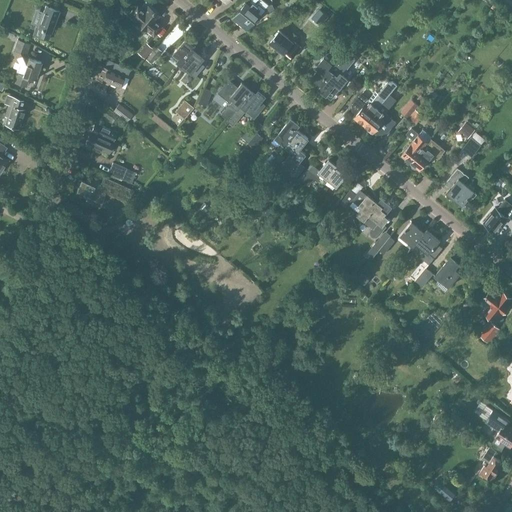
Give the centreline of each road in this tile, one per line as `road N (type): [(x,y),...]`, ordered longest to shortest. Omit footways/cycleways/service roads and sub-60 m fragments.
road 1 (residential): [(511,272),(176,0)]
road 2 (unclassified): [(0,305),(107,0)]
